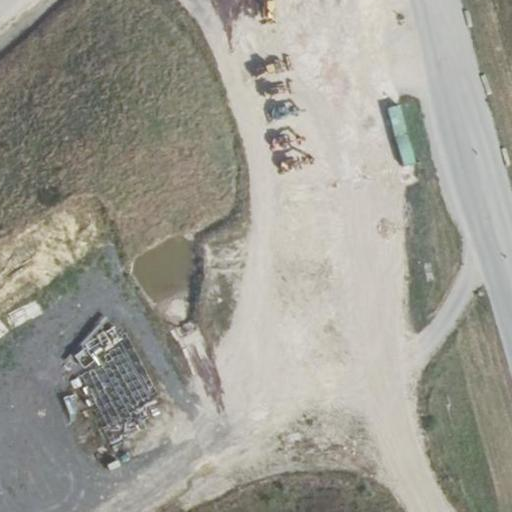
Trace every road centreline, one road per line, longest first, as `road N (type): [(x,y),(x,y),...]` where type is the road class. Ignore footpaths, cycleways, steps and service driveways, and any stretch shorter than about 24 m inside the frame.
road 1 (unclassified): [(420,0),(511,319)]
road 2 (track): [(428,511),(382,430),(488,237)]
